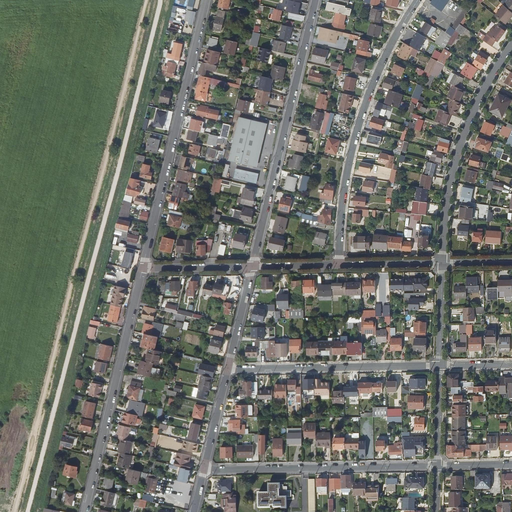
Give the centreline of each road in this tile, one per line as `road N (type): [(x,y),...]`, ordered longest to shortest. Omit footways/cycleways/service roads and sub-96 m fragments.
road 1 (track): [(12,511),(145,0)]
road 2 (residential): [(340,264),(350,154),(369,92),(418,0)]
road 3 (residential): [(142,268),(206,0)]
road 4 (residential): [(252,266),(314,0)]
road 5 (residential): [(84,511),(142,268)]
road 6 (residential): [(203,468),(437,466)]
road 7 (residential): [(442,262),(456,153),(511,44)]
road 8 (residential): [(228,368),(439,365)]
